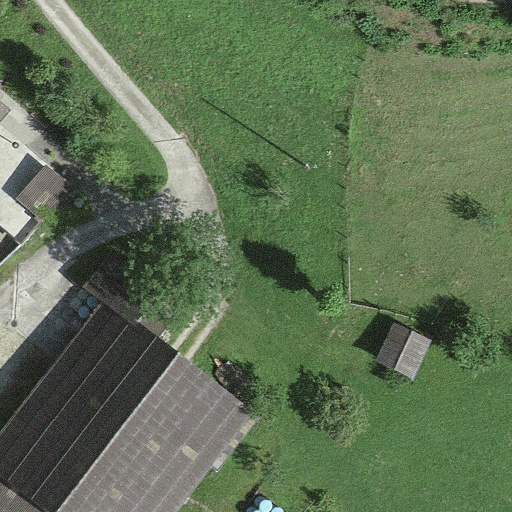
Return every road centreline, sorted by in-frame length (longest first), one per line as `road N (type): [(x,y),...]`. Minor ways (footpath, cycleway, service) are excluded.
road 1 (track): [(50,0),(173,149),(184,185),(169,208),(78,242),(0,303)]
road 2 (track): [(179,199),(216,253),(213,303),(182,351)]
